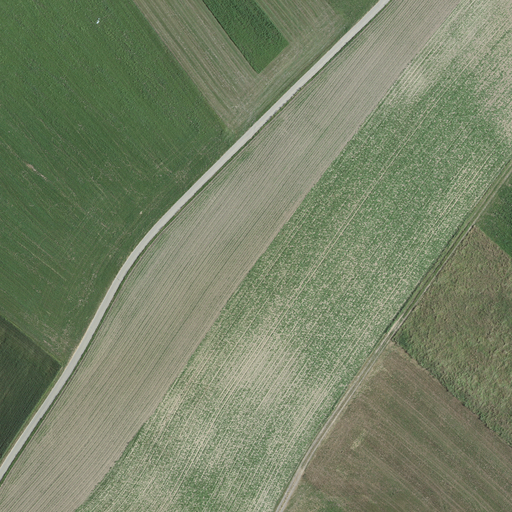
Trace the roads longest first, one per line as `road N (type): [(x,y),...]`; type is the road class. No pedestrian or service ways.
road 1 (track): [(0,477),(123,267),(165,215),(386,0)]
road 2 (track): [(278,511),(333,418),(511,169)]
